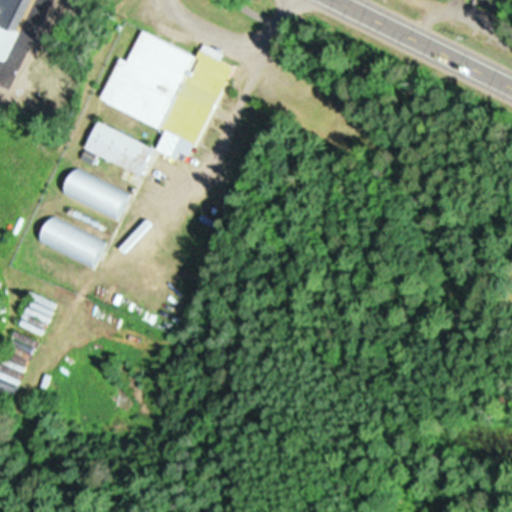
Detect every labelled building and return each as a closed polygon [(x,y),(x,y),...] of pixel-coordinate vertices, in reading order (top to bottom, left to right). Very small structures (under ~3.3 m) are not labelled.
[(0,0),(0,25),(8,29),(21,0),(0,0)] [(103,100),(170,131),(162,150),(193,164),(239,63),(205,48),(201,56),(145,30),(130,62),(122,58),(103,100)] [(90,150),(146,175),(158,146),(102,122),(90,150)] [(80,169),(67,195),(121,223),(135,197),(80,169)] [(99,270),(111,245),(56,218),(43,243),(99,270)]
